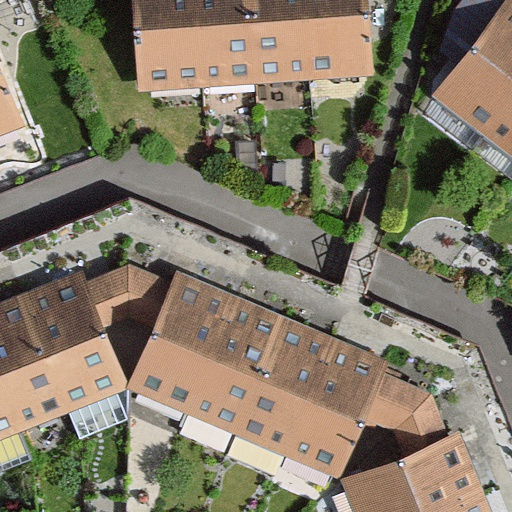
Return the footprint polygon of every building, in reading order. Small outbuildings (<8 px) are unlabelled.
[(138,0),(146,97),(376,79),(370,0),(138,0)] [(435,101),(511,159),(511,1),(435,101)] [(0,66),(0,138),(25,129),(0,66)] [(81,272),(20,298),(67,413),(130,387),(105,328),(130,323),(128,265),(83,283),(81,272)] [(167,284),(128,265),(130,323),(152,331),(130,387),(188,416),(230,294),(177,267),(167,284)] [(276,315),(230,294),(188,416),(234,433),(276,315)] [(0,304),(0,382),(20,432),(67,413),(20,298),(0,304)] [(330,337),(276,315),(234,433),(286,455),(330,337)] [(389,363),(330,337),(286,455),(339,478),(364,428),(387,439),(430,392),(384,373),(389,363)] [(0,438),(20,432),(0,382),(0,438)] [(458,427),(446,434),(430,392),(387,439),(405,458),(339,478),(351,511),(430,511),(482,493),(458,427)] [(490,511),(482,493),(430,511),(490,511)]
